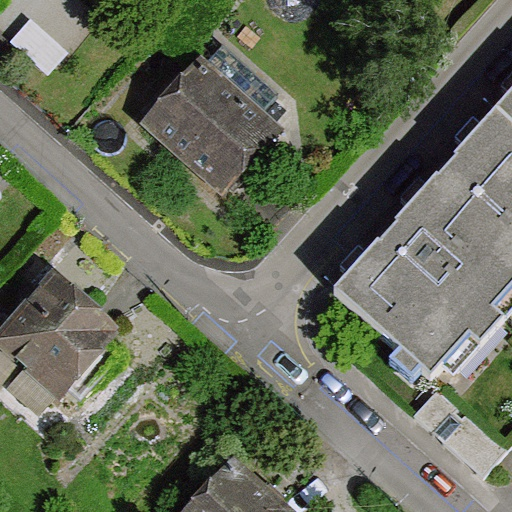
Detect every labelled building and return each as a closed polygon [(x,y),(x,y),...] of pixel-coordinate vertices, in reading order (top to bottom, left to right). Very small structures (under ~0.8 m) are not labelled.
[(298,127),(225,56),(154,127),(231,192),(298,127)] [(511,103),(498,119),(511,131),(511,103)] [(398,230),(495,317),(511,297),(511,131),(498,119),(398,230)] [(495,317),(398,230),(336,298),(432,385),(470,344),(482,354),(506,326),(495,317)] [(56,284),(0,344),(0,345),(24,367),(57,396),(60,398),(67,390),(109,345),(116,337),(56,284)] [(124,358),(109,345),(67,390),(82,404),(124,358)] [(57,396),(24,367),(11,383),(43,412),(57,396)] [(509,454),(440,393),(415,420),(484,481),(509,454)] [(278,511),(236,473),(200,511),(278,511)]
